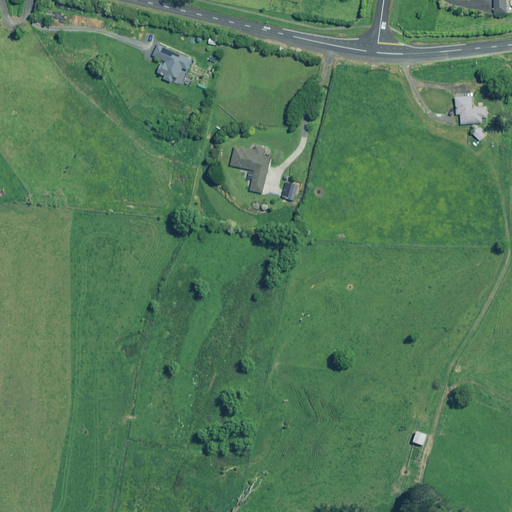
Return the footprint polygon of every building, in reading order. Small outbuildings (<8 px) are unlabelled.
[(505,13),(505,0),(492,0),(493,13),(505,13)] [(193,60),(158,43),(152,55),(166,63),(165,66),(161,64),(157,73),(164,77),(162,80),(172,84),(175,79),(177,80),(182,70),(187,72),(193,60)] [(473,107),(473,97),(456,98),(457,115),(461,114),(462,124),(483,123),(483,118),(488,117),(487,106),(473,107)] [(480,129),(479,127),(473,133),(481,141),(486,135),(483,132),(484,130),(481,127),(480,129)] [(242,146),(241,147),(235,146),(231,166),(255,171),(251,191),(263,193),(271,158),(264,157),(265,148),(256,146),(255,150),(248,149),(249,147),(242,146)] [(295,183),(285,182),(283,196),(293,198),(295,183)] [(428,435),(418,432),(415,442),(424,445),(428,435)]
